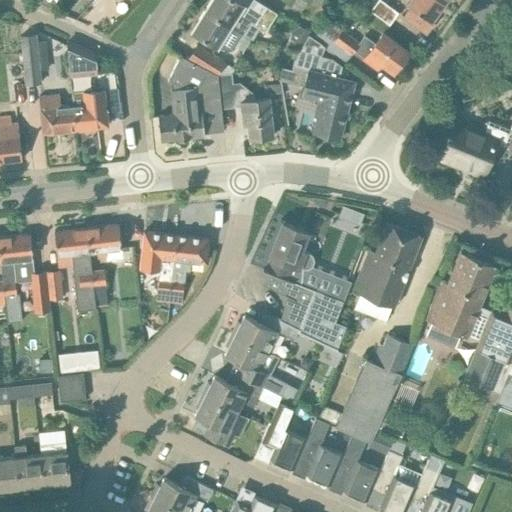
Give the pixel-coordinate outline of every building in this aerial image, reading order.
[(210,0),(205,8),(253,38),(265,17),(272,21),(277,12),(258,0),(210,0)] [(383,0),(376,0),(369,10),(389,25),(399,12),(383,0)] [(431,19),(444,2),(440,0),(409,0),(407,3),(410,5),(402,16),(426,34),(435,22),(431,19)] [(253,38),(205,8),(191,30),(216,46),(231,49),(242,33),(252,39),(253,38)] [(383,32),(375,42),(364,34),(359,41),(342,29),(341,30),(330,22),(322,32),(319,29),(314,36),(345,61),(354,50),(364,57),(377,67),(381,62),(394,71),(409,51),(383,32)] [(299,50),(308,34),(308,33),(309,31),(297,23),(284,45),(299,50)] [(25,84),(41,83),(36,33),(20,35),(25,84)] [(293,61),(293,64),(308,68),(302,94),(318,98),(314,114),(317,115),(313,131),(340,137),(354,80),(339,76),(342,65),(332,57),(321,55),(325,46),(319,41),(308,34),(299,50),(293,61)] [(98,74),(96,53),(67,42),(70,77),(98,74)] [(197,44),(188,58),(218,74),(225,62),(197,44)] [(184,88),(170,89),(172,113),(158,115),(160,139),(205,134),(203,112),(222,110),(222,108),(218,74),(188,58),(187,59),(180,55),(167,79),(184,88)] [(232,72),(218,74),(222,108),(235,106),(232,72)] [(74,128),(108,125),(104,88),(70,92),(71,104),(74,128)] [(74,128),(71,104),(61,105),(59,93),(39,95),(43,132),(74,128)] [(269,97),(241,100),(243,122),(248,122),(249,137),(273,134),(269,97)] [(0,160),(22,158),(18,122),(11,123),(11,115),(0,115),(0,160)] [(482,173),(495,144),(504,147),(508,145),(511,134),(511,131),(511,128),(489,119),(485,121),(481,131),(455,120),(441,157),(482,173)] [(369,248),(353,291),(359,293),(355,304),(384,315),(389,303),(396,306),(423,235),(388,221),(376,251),(369,248)] [(284,319),(284,320),(299,328),(298,330),(333,347),(336,348),(345,324),(335,320),(351,281),(313,265),(314,260),(312,254),(306,251),(302,249),(309,232),(284,222),(270,256),(275,257),(269,272),(291,280),(286,294),(295,299),(284,319)] [(87,226),(90,251),(98,250),(98,256),(107,256),(106,248),(121,247),(119,223),(87,226)] [(58,254),(71,253),(77,309),(95,307),(95,306),(93,285),(80,287),(78,271),(92,269),(90,251),(87,226),(56,229),(58,254)] [(166,257),(174,258),(177,234),(145,230),(142,254),(157,256),(157,263),(165,264),(166,257)] [(0,235),(0,248),(1,260),(4,279),(16,277),(14,258),(34,256),(31,232),(0,235)] [(174,258),(172,276),(169,302),(182,303),(186,270),(190,270),(191,259),(206,261),(208,237),(177,234),(174,258)] [(359,261),(365,244),(345,236),(338,252),(359,261)] [(441,281),(426,318),(461,333),(478,340),(463,377),(493,389),(505,359),(511,361),(511,317),(493,310),(490,315),(478,310),(483,298),(496,265),(462,251),(448,284),(441,281)] [(93,285),(95,306),(107,305),(103,268),(92,269),(93,285)] [(92,269),(78,271),(80,287),(93,285),(92,269)] [(46,271),(47,291),(48,298),(62,297),(60,270),(46,271)] [(31,272),(33,293),(47,292),(47,291),(46,271),(31,272)] [(4,279),(6,304),(19,302),(16,277),(4,279)] [(269,311),(263,322),(245,314),(241,321),(238,320),(232,333),(266,349),(275,330),(294,339),(298,330),(299,328),(284,320),(284,319),(269,311)] [(266,349),(232,333),(226,345),(229,346),(225,354),(255,368),(250,379),(263,385),(281,393),(286,381),(270,373),(279,355),(266,349)] [(370,440),(375,430),(401,372),(400,372),(412,342),(388,333),(376,362),(365,357),(340,411),(322,403),(316,416),(330,422),(330,423),(353,432),(366,438),(370,440)] [(336,348),(333,347),(326,361),(336,366),(343,352),(336,348)] [(61,371),(99,367),(98,349),(59,353),(61,371)] [(511,364),(497,401),(511,406),(511,364)] [(60,388),(85,385),(84,372),(59,375),(60,388)] [(263,385),(250,379),(240,374),(235,384),(215,375),(211,382),(208,381),(202,393),(238,410),(243,401),(254,405),(257,398),(275,406),(281,393),(263,385)] [(34,383),(35,395),(52,394),(51,381),(34,383)] [(9,385),(10,397),(18,397),(19,406),(35,404),(34,396),(35,395),(34,383),(9,385)] [(10,397),(9,385),(0,386),(0,403),(10,403),(9,398),(10,397)] [(85,385),(60,388),(61,401),(86,398),(85,385)] [(300,453),(307,437),(284,427),(293,407),(291,406),(295,396),(283,391),(270,421),(269,421),(262,437),(276,443),(270,457),(294,468),(300,453)] [(238,437),(248,417),(237,412),(238,410),(202,393),(196,405),(199,407),(195,415),(213,423),(207,435),(229,445),(234,435),(238,437)] [(321,443),(330,423),(330,422),(316,416),(307,437),(300,453),(313,459),(307,473),(331,484),(337,469),(336,469),(343,453),(321,443)] [(387,452),(394,438),(375,430),(370,440),(369,444),(387,452)] [(366,438),(353,432),(344,453),(343,453),(336,469),(337,469),(350,474),(343,489),(367,499),(373,485),(373,484),(380,468),(358,459),(366,438)] [(394,438),(387,452),(380,468),(373,484),(373,485),(386,490),(380,505),(396,511),(405,511),(410,500),(417,484),(394,474),(403,454),(402,454),(407,443),(394,437),(394,438)] [(66,450),(65,441),(40,443),(41,453),(40,453),(43,484),(70,481),(67,450),(66,450)] [(43,484),(40,453),(27,454),(25,444),(14,445),(15,456),(15,455),(18,486),(43,484)] [(431,490),(440,470),(445,459),(431,453),(417,484),(410,500),(423,506),(420,511),(468,511),(470,507),(431,490)] [(0,456),(0,488),(18,486),(15,455),(15,456),(0,456)] [(209,499),(214,489),(187,475),(182,485),(164,477),(160,484),(158,483),(151,496),(183,511),(188,511),(198,493),(209,499)] [(274,511),(278,505),(254,494),(248,509),(234,503),(229,511),(274,511)] [(146,511),(183,511),(151,496),(146,507),(148,509),(146,511)]
